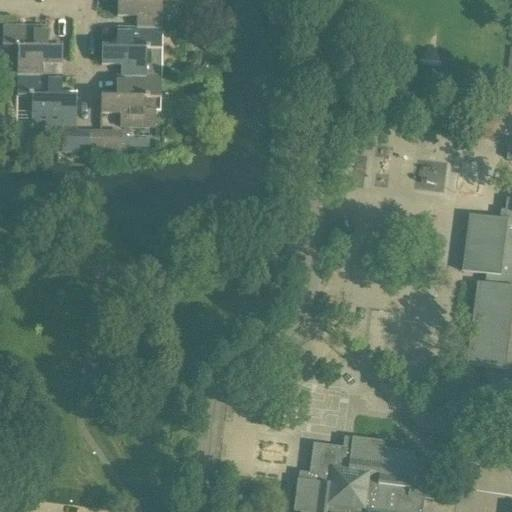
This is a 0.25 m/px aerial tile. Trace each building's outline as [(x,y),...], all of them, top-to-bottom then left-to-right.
[(177,0),(117,0),(117,19),(136,19),(136,31),(161,32),(162,4),(177,4),(177,0)] [(47,30),(2,30),(2,51),(17,51),(17,79),(42,80),(42,79),(43,67),(62,68),(62,47),(47,47),(47,30)] [(161,80),(161,32),(136,31),(116,31),(116,47),(101,47),(101,68),(120,69),(120,80),(146,81),(146,80),(161,80)] [(62,79),(42,79),(42,80),(17,79),(16,101),(31,101),(31,129),(76,130),(76,96),(61,96),(62,79)] [(160,115),(161,80),(146,80),(146,81),(120,80),(115,80),(115,96),(100,96),(100,117),(119,117),(119,130),(156,130),(157,115),(160,115)] [(86,146),(86,136),(62,136),(62,146),(86,146)] [(119,136),(86,136),(86,146),(119,146),(119,136)] [(511,201),(506,200),(503,222),(469,217),(461,273),(485,276),(484,286),(477,285),(465,367),(489,371),(483,417),(511,420),(511,201)] [(351,223),(335,221),(333,237),(349,239),(351,223)] [(270,417),(268,429),(280,431),(282,419),(270,417)] [(434,502),(435,502),(439,464),(413,461),(414,454),(382,450),(383,444),(351,439),(351,440),(343,439),(342,449),(312,445),(308,475),(299,473),(298,482),(296,482),(292,511),(421,511),(422,508),(416,507),(417,500),(434,502)]
